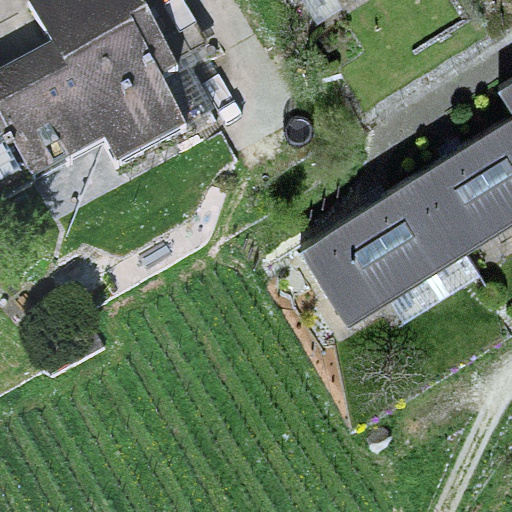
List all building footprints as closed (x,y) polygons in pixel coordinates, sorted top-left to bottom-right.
[(0,74),(0,125),(32,185),(104,146),(116,168),(185,131),(160,84),(177,76),(158,40),(193,21),(181,0),(36,0),(28,5),(51,48),(0,74)] [(511,75),(498,84),(511,107),(511,75)] [(511,110),(414,172),(461,248),(511,216),(511,110)] [(0,201),(32,185),(0,125),(0,201)] [(300,243),(347,319),(461,248),(414,172),(300,243)]
